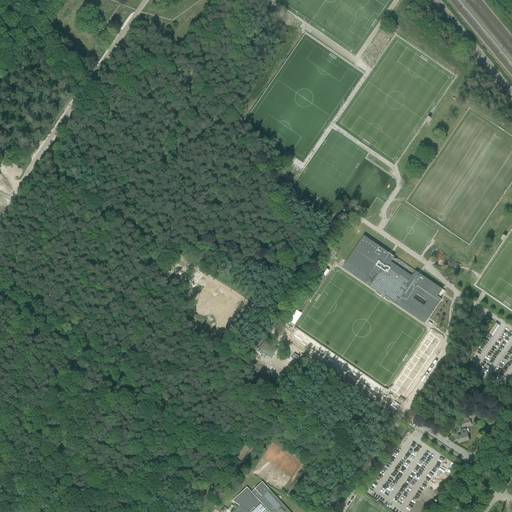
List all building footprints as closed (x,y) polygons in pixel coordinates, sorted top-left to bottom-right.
[(310,22),(308,26),(315,30),(317,27),(310,22)] [(364,237),(347,263),(345,264),(343,267),(343,266),(342,267),(368,284),(370,282),(372,283),(370,286),(383,294),(385,291),(387,293),(385,296),(397,304),(399,301),(401,303),(399,306),(424,323),(425,323),(426,323),(425,322),(428,318),(440,300),(441,300),(437,297),(441,290),(364,237)] [(296,329),(291,336),(307,347),(311,340),(296,329)] [(428,330),(388,388),(404,399),(444,341),(428,330)] [(271,358),(277,349),(264,341),(258,350),(271,358)] [(313,341),(309,348),(330,363),(328,366),(334,370),(337,367),(358,382),(363,375),(313,341)] [(299,362),(301,359),(294,354),(292,357),(299,362)] [(364,376),(360,383),(375,394),(380,387),(364,376)] [(387,391),(382,398),(395,408),(398,404),(399,404),(401,401),(387,391)] [(457,437),(459,443),(469,440),(465,429),(460,430),(462,436),(457,437)] [(246,487),(232,501),(238,505),(238,506),(236,509),(234,511),(289,511),(268,489),(262,482),(254,489),(251,492),(250,492),(246,487)]
